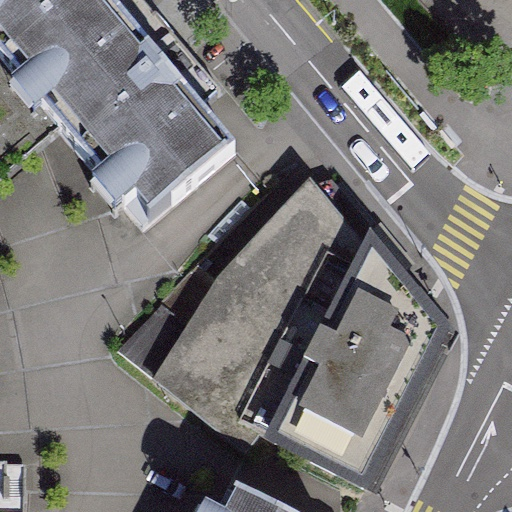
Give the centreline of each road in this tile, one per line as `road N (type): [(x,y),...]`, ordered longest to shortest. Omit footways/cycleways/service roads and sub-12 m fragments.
road 1 (residential): [(255,0),(511,299)]
road 2 (secondary): [(511,394),(444,511)]
